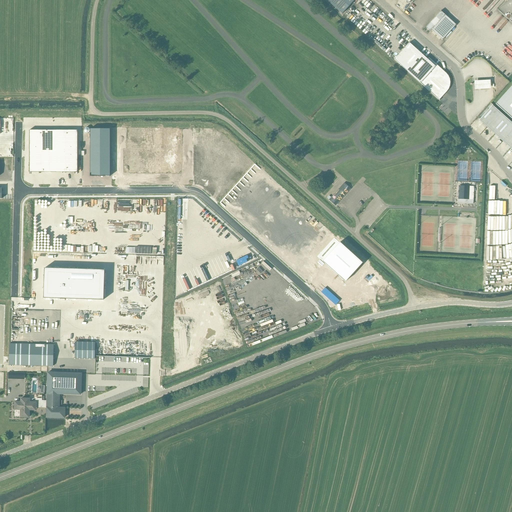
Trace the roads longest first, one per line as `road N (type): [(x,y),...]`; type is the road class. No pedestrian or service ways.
road 1 (primary): [(511,321),(426,328),(333,349),(0,477)]
road 2 (unclassified): [(412,306),(404,280),(224,118),(92,110),(97,0)]
road 3 (unclassified): [(329,328),(321,306),(196,191),(17,191)]
road 4 (unclassified): [(0,456),(329,328)]
road 5 (unknown): [(258,77),(314,125),(328,132),(355,127),(367,154),(331,166),(312,162),(237,96)]
road 6 (unknown): [(107,0),(104,98),(237,96)]
road 7 (unclassified): [(378,0),(457,74),(462,121),(511,178)]
